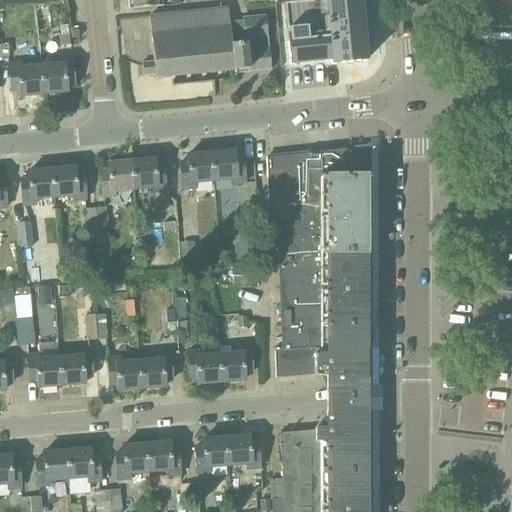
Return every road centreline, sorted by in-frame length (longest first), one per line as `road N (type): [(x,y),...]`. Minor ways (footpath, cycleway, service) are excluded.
road 1 (residential): [(413,402),(0,429)]
road 2 (unclassified): [(106,135),(413,101)]
road 3 (residential): [(413,402),(413,101)]
road 4 (unknown): [(494,511),(511,374)]
road 5 (residential): [(106,135),(94,0)]
